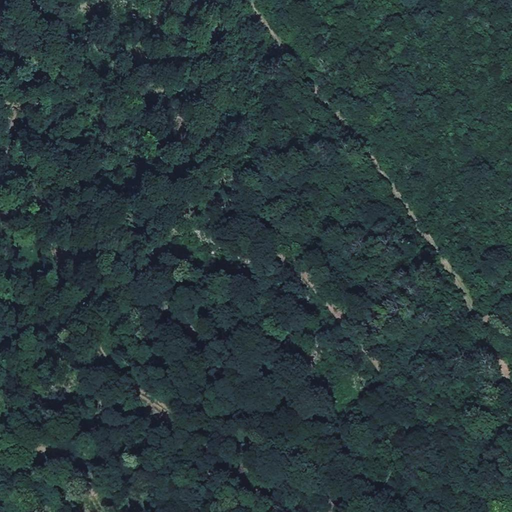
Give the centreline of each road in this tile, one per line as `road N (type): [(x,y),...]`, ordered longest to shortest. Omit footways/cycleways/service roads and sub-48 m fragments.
road 1 (track): [(469,511),(398,392),(311,209),(230,165),(165,0)]
road 2 (track): [(401,511),(346,428),(193,324),(0,64)]
road 3 (track): [(250,0),(511,366)]
